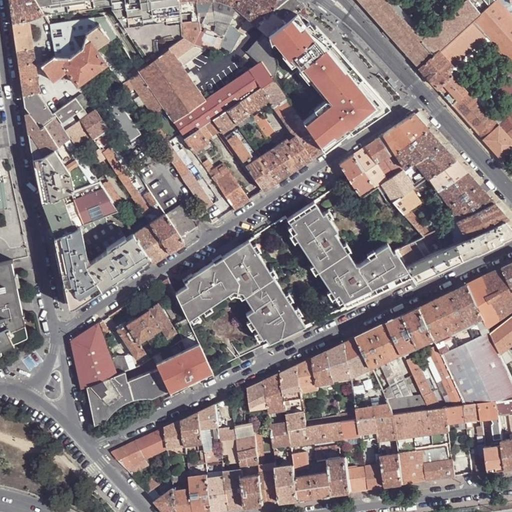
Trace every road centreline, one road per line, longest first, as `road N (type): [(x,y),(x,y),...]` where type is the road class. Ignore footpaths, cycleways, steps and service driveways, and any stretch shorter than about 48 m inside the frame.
road 1 (residential): [(511,248),(89,447)]
road 2 (residential): [(56,336),(424,96)]
road 3 (residential): [(0,41),(56,336)]
road 4 (residential): [(511,487),(317,511)]
road 5 (tertiary): [(424,96),(333,0)]
road 6 (tertiary): [(511,193),(424,96)]
